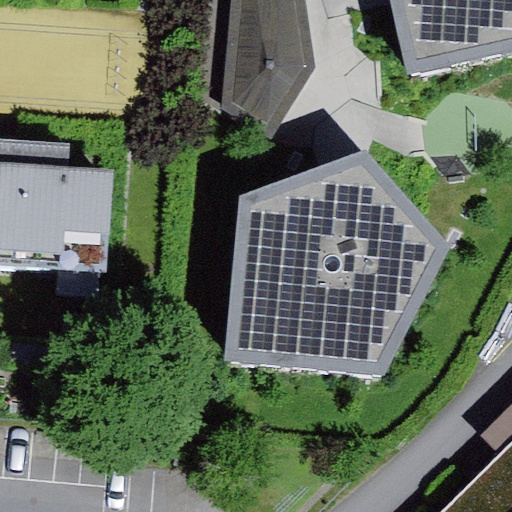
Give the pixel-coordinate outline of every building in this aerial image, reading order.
[(307,0),(232,0),(221,108),(273,139),(316,68),(307,0)] [(511,0),(394,0),(410,70),(511,49),(511,0)] [(0,270),(108,278),(115,178),(70,175),(71,150),(0,145),(0,270)] [(241,196),(232,354),(384,370),(450,245),(364,146),(340,156),(241,196)] [(9,342),(9,367),(57,369),(58,344),(9,342)] [(511,511),(511,443),(443,511),(511,511)]
